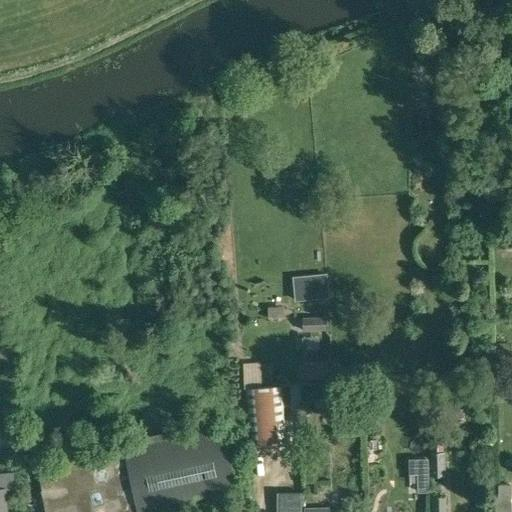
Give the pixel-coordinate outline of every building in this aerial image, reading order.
[(508,162),(507,143),(491,143),(492,163),(508,162)] [(295,302),(327,299),(326,275),(293,278),(295,302)] [(303,331),(323,329),(322,317),(302,319),(303,331)] [(494,353),(510,353),(510,341),(494,341),(494,353)] [(305,380),(328,379),(328,362),(305,363),(305,380)] [(369,388),(376,396),(386,387),(379,379),(369,388)] [(250,448),(287,445),(282,386),(245,389),(250,448)] [(6,414),(18,413),(18,394),(5,394),(6,414)] [(378,398),(366,398),(366,412),(378,412),(378,398)] [(37,467),(47,511),(182,511),(241,499),(235,471),(241,470),(240,458),(232,460),(224,425),(174,436),(173,431),(121,442),(123,448),(37,467)] [(0,450),(21,449),(19,431),(0,431),(0,450)] [(431,475),(446,475),(445,452),(431,452),(431,475)] [(409,460),(410,475),(428,474),(428,459),(409,460)] [(15,472),(0,472),(0,511),(6,511),(5,490),(17,489),(15,472)] [(300,511),(300,495),(291,495),(290,511),(300,511)] [(494,511),(511,511),(511,496),(495,496),(494,511)] [(432,497),(432,511),(446,511),(447,497),(432,497)]
